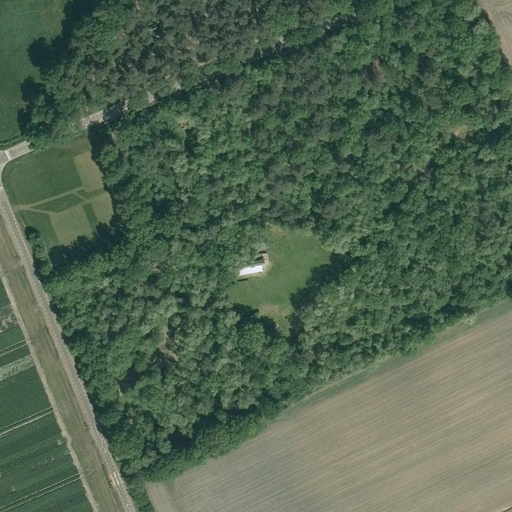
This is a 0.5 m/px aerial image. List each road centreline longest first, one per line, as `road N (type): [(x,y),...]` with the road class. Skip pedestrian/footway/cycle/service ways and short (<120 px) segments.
road 1 (unclassified): [(0,159),(389,0)]
road 2 (unclassified): [(130,511),(0,191)]
